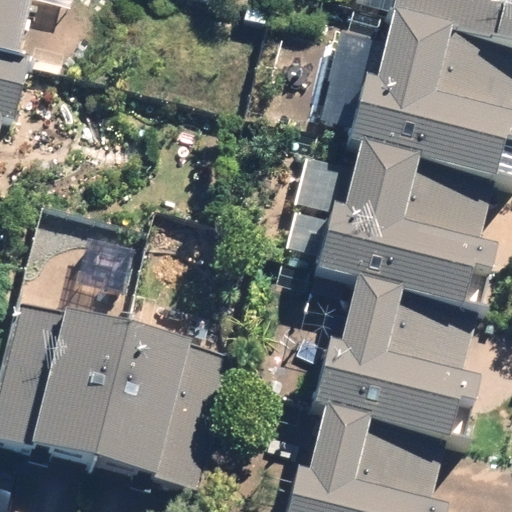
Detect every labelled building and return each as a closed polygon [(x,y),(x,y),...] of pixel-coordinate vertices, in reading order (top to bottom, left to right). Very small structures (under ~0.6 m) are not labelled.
[(0,0),(0,62),(30,70),(47,0),(0,0)] [(511,0),(394,0),(393,8),(511,36),(511,0)] [(360,145),(499,178),(504,156),(511,157),(511,36),(393,8),(360,145)] [(0,62),(0,134),(1,130),(14,134),(30,70),(0,62)] [(361,288),(467,313),(475,275),(492,279),(499,249),(483,245),(499,178),(360,145),(328,280),(345,284),(361,288)] [(467,313),(361,288),(346,349),(331,345),(316,409),(325,411),(448,441),(455,410),(471,414),(479,379),(463,376),(478,316),(467,313)] [(195,347),(9,300),(0,336),(0,454),(158,494),(195,347)] [(291,511),(448,511),(449,509),(433,505),(448,441),(325,411),(311,472),(301,470),(291,511)]
